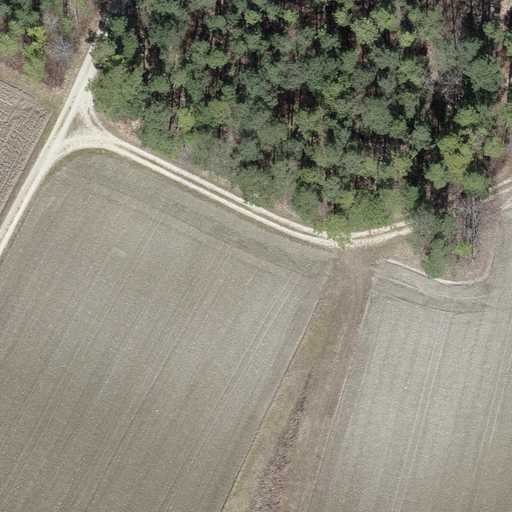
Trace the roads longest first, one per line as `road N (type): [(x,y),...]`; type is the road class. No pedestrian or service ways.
road 1 (track): [(63,125),(316,236),(358,238),(442,215),(511,184)]
road 2 (track): [(0,244),(124,0)]
